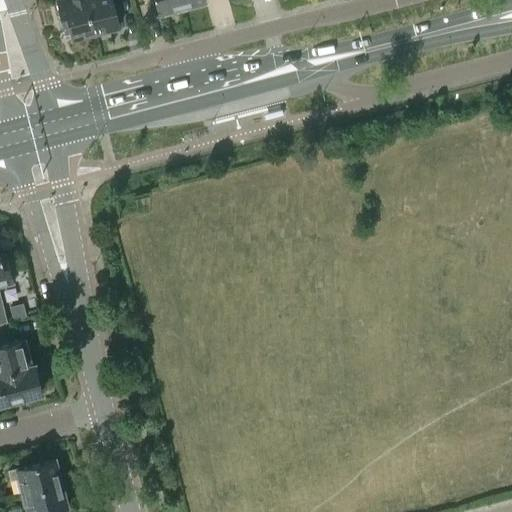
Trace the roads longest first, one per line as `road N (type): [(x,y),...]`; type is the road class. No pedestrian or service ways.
road 1 (primary): [(191,91),(511,15)]
road 2 (unclassified): [(191,91),(332,84),(374,96),(511,59)]
road 3 (unclassified): [(103,410),(33,137)]
road 4 (unclassified): [(391,0),(197,49),(191,91)]
road 5 (primary): [(33,137),(191,91)]
road 6 (residential): [(33,137),(0,3)]
